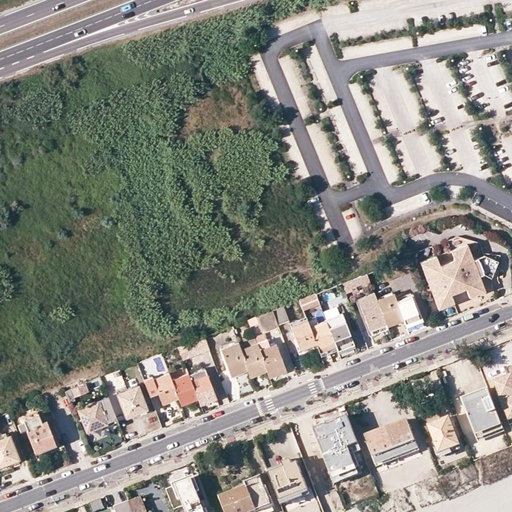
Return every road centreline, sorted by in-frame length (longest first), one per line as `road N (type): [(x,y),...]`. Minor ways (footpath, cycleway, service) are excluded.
road 1 (tertiary): [(511,311),(0,508)]
road 2 (trunk): [(28,48),(63,48),(224,0)]
road 3 (trunk): [(28,48),(154,0)]
